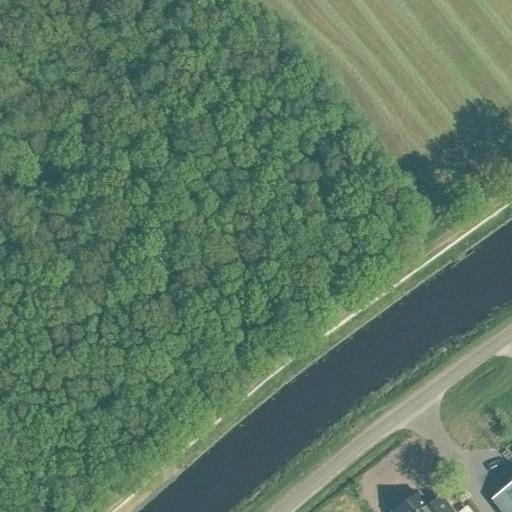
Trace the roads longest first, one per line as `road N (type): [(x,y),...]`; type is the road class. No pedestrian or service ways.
road 1 (track): [(91,511),(263,359),(511,187)]
road 2 (unclassified): [(286,511),(511,340)]
